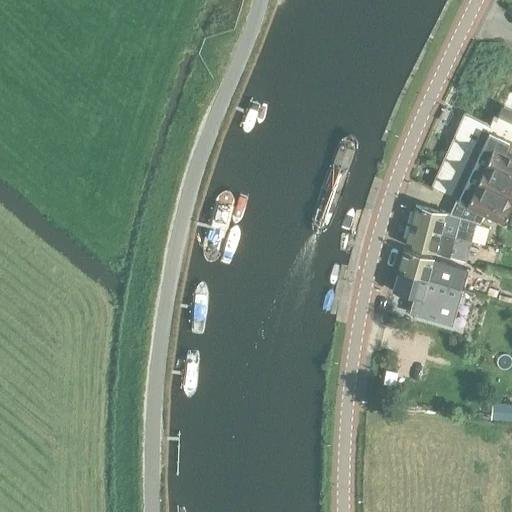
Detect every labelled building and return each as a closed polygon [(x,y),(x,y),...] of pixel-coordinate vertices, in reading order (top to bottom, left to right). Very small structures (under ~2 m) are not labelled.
[(468,58),(454,86),(458,88),(451,104),(463,111),(433,185),(457,196),(466,199),(485,206),(511,217),(511,46),(501,42),(495,45),(493,48),(480,43),(472,59),(468,58)] [(448,214),(415,205),(409,225),(470,242),(476,223),(477,220),(481,221),(485,206),(457,196),(448,214)] [(470,242),(409,225),(403,245),(431,253),(432,251),(449,256),(449,257),(464,262),(470,242)] [(401,252),(396,272),(456,288),(462,270),(447,266),(448,262),(435,259),(435,257),(430,255),(429,260),(401,252)] [(456,288),(396,272),(390,291),(450,308),(456,288)] [(506,304),(482,298),(480,306),(504,312),(506,304)] [(484,340),(488,323),(470,319),(467,336),(484,340)] [(384,382),(394,384),(397,372),(387,370),(384,382)] [(511,405),(493,403),(492,417),(511,418),(511,405)]
